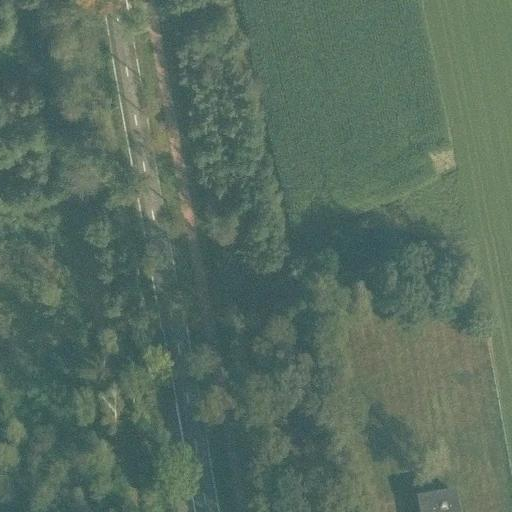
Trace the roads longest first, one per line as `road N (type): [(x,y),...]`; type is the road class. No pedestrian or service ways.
road 1 (primary): [(204,511),(112,0)]
road 2 (track): [(0,202),(80,186),(138,511)]
